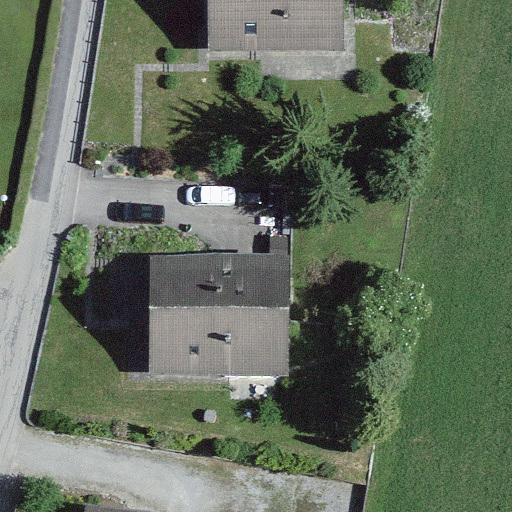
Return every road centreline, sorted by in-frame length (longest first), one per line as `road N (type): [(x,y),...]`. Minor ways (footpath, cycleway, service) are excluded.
road 1 (residential): [(73,0),(13,326)]
road 2 (unknown): [(39,185),(269,223)]
